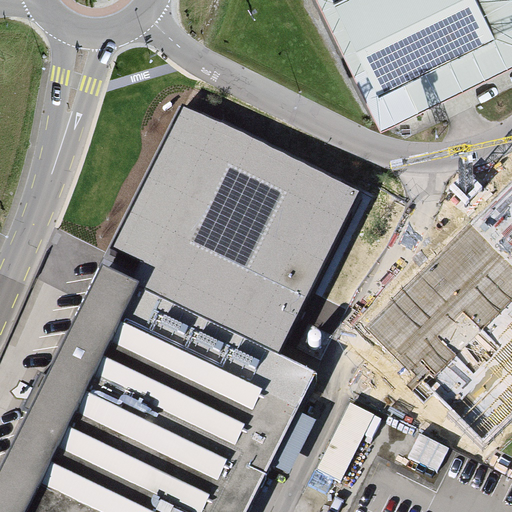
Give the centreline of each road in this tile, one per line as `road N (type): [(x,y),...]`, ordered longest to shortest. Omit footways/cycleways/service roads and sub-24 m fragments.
road 1 (residential): [(143,11),(179,47),(355,140),(414,155),(511,135)]
road 2 (primary): [(0,299),(60,139)]
road 3 (primary): [(60,139),(80,113),(116,29)]
road 4 (primary): [(59,19),(60,139)]
